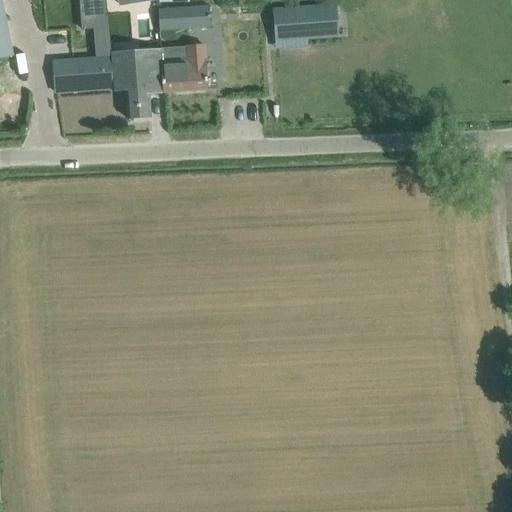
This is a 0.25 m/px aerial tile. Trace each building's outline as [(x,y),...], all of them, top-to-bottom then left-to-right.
[(0,0),(0,58),(14,56),(2,0),(0,0)] [(335,5),(273,9),(273,11),(274,19),(276,42),(307,40),(337,38),(335,5)] [(209,27),(208,6),(159,9),(160,29),(160,31),(187,29),(209,27)] [(204,45),(162,48),(163,54),(165,93),(208,90),(206,70),(204,45)] [(163,54),(162,48),(161,49),(162,54),(111,58),(113,88),(125,87),(127,119),(150,117),(149,93),(163,92),(163,93),(165,93),(163,54)] [(113,88),(111,58),(53,62),(55,92),(113,88)]
